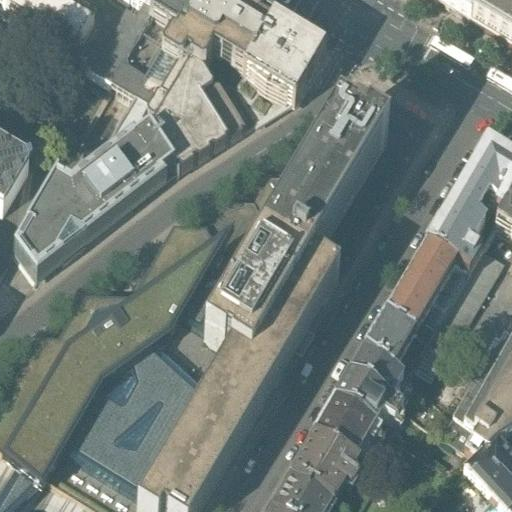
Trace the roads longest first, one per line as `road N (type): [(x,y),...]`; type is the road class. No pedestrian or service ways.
road 1 (residential): [(0,344),(188,194),(317,116),(363,28)]
road 2 (residential): [(486,104),(238,511)]
road 3 (tertiary): [(363,28),(486,104)]
